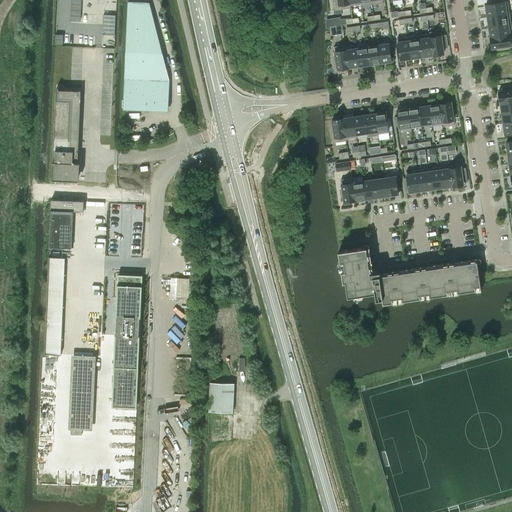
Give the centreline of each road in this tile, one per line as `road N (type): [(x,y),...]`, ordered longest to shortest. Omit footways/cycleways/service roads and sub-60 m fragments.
road 1 (secondary): [(223,114),(330,511)]
road 2 (residential): [(467,77),(223,114)]
road 3 (residential): [(467,77),(489,206)]
